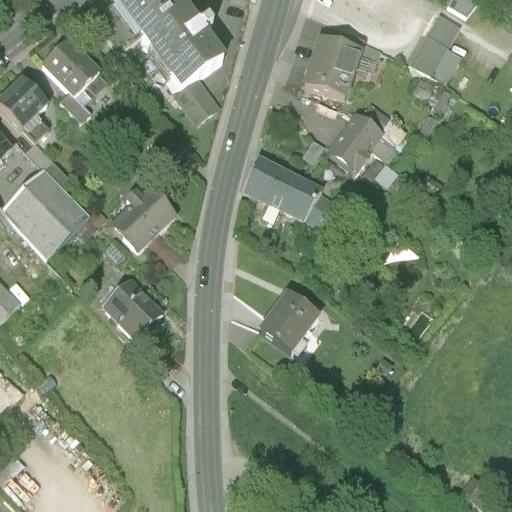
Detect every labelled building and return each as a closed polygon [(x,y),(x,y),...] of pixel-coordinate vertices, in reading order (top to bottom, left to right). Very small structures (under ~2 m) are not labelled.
[(115,0),(120,6),(92,26),(116,60),(141,42),(179,96),(194,86),(219,68),(173,3),(177,0),(115,0)] [(453,0),(446,13),(464,24),(482,2),(480,1),(478,0),(453,0)] [(458,35),(437,22),(407,72),(430,82),(458,35)] [(363,49),(339,37),(333,52),(358,60),(357,61),(359,62),(363,49)] [(333,52),(318,47),(303,93),(343,106),(357,61),(358,60),(333,52)] [(78,62),(66,50),(42,74),(68,101),(73,106),(74,106),(98,82),(86,70),(87,70),(78,61),(78,62)] [(418,83),(412,99),(434,107),(440,91),(418,83)] [(179,96),(174,101),(196,129),(215,116),(194,86),(179,96)] [(46,115),(21,89),(0,109),(0,119),(20,140),(46,115)] [(90,123),(74,106),(73,106),(68,101),(58,109),(80,131),(90,123)] [(369,108),(359,121),(379,136),(389,123),(369,108)] [(378,143),(354,125),(328,159),(352,178),(378,143)] [(17,152),(0,134),(0,146),(11,157),(17,152)] [(198,168),(173,141),(163,150),(188,177),(198,168)] [(0,167),(11,157),(0,146),(0,167)] [(319,202),(320,200),(256,166),(249,181),(312,212),(319,202)] [(69,188),(52,171),(43,179),(60,196),(69,188)] [(60,196),(43,179),(2,220),(46,268),(88,226),(60,196)] [(304,226),(312,212),(249,181),(241,198),(265,209),(282,218),(303,228),(304,226)] [(147,198),(139,206),(133,200),(125,208),(131,214),(111,234),(136,259),(147,249),(156,240),(173,224),(147,198)] [(349,223),(319,202),(312,212),(304,226),(313,233),(316,228),(328,236),(333,229),(342,235),(349,223)] [(259,220),(261,225),(272,230),(276,229),(282,218),(265,209),(259,220)] [(97,218),(89,226),(97,233),(105,226),(97,218)] [(97,235),(88,227),(75,240),(84,249),(97,235)] [(156,240),(147,249),(170,273),(180,264),(156,240)] [(162,322),(130,288),(102,315),(134,349),(162,322)] [(0,294),(0,330),(19,313),(0,294)] [(315,324),(286,302),(259,339),(289,361),(300,347),(299,346),(315,324)] [(480,511),(491,499),(471,484),(458,501),(468,509),(472,511),(480,511)]
